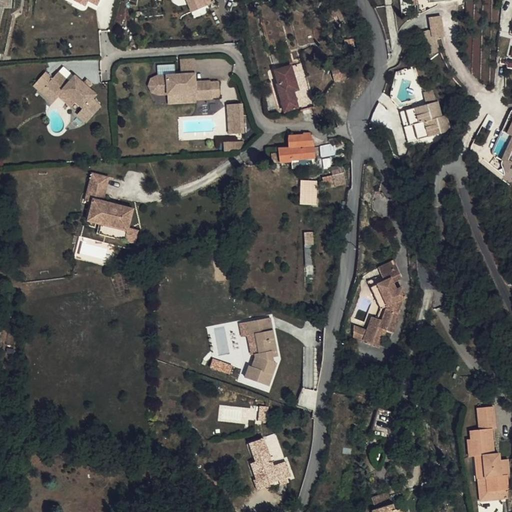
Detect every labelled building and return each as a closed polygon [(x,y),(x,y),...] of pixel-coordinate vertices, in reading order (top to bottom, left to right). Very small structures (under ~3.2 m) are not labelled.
[(75,0),(77,1),(73,7),(83,13),(87,7),(96,12),(103,0),(75,0)] [(171,0),(172,1),(174,0),(191,0),(198,17),(214,11),(210,0),(171,0)] [(198,17),(191,0),(184,0),(191,19),(198,17)] [(424,0),(412,0),(415,20),(426,15),(424,0)] [(431,4),(430,0),(424,0),(426,9),(457,4),(456,1),(431,4)] [(441,38),(437,22),(426,24),(430,41),(438,39),(441,38)] [(430,41),(429,38),(420,40),(426,60),(437,57),(434,46),(439,45),(438,39),(430,41)] [(179,81),(192,81),(191,67),(178,67),(179,81)] [(284,73),(290,86),(300,81),(295,69),(284,73)] [(275,101),(288,96),(285,90),(290,87),(290,86),(284,73),(269,79),(275,93),(272,94),(275,101)] [(85,128),(98,113),(90,105),(93,101),(86,94),(81,90),(72,82),(66,89),(55,79),(49,85),(41,94),(35,89),(31,94),(38,100),(44,93),(55,102),(60,97),(73,108),(80,114),(75,120),(85,128)] [(43,80),(35,89),(41,94),(49,85),(43,80)] [(216,105),(216,90),(207,90),(207,89),(192,89),(192,81),(179,81),(154,82),(148,85),(146,92),(148,99),(155,101),(164,101),(192,100),(192,107),(207,106),(207,105),(216,105)] [(294,96),(290,87),(285,90),(288,96),(289,98),(294,96)] [(44,93),(38,100),(49,109),(55,102),(44,93)] [(288,96),(275,101),(282,119),(296,115),(289,98),(288,96)] [(60,97),(55,102),(68,114),(73,108),(60,97)] [(192,100),(164,101),(164,110),(192,109),(192,107),(192,100)] [(238,112),(224,113),(224,123),(236,123),(236,142),(239,142),(238,112)] [(511,124),(507,122),(500,139),(511,144),(500,169),(511,173),(511,124)] [(236,123),(224,123),(225,142),(236,142),(236,123)] [(288,143),(291,156),(311,153),(308,141),(307,141),(288,143)] [(326,148),(327,152),(329,162),(343,161),(340,150),(336,151),(333,145),(326,148)] [(324,162),(329,162),(327,152),(319,153),(321,163),(324,162)] [(291,169),(315,164),(311,153),(291,156),(277,158),(280,172),(291,170),(291,169)] [(332,181),(337,181),(337,176),(336,173),(329,174),(330,182),(332,181)] [(342,191),(339,176),(337,176),(337,181),(332,181),(334,192),(342,191)] [(330,182),(321,183),(323,194),(334,192),(332,181),(330,182)] [(85,229),(99,232),(112,236),(109,245),(123,248),(132,251),(136,239),(126,236),(131,218),(101,210),(108,186),(91,182),(83,209),(90,211),(85,229)] [(316,187),(302,187),(302,207),(315,208),(316,187)] [(99,232),(96,241),(109,245),(112,236),(99,232)] [(351,341),(351,349),(378,359),(384,343),(390,345),(397,326),(398,321),(401,309),(404,308),(399,297),(394,300),(391,293),(400,289),(392,272),(375,279),(382,294),(376,296),(385,316),(380,333),(370,330),(365,342),(362,341),(361,345),(351,341)] [(377,320),(385,316),(376,296),(368,300),(377,320)] [(258,332),(261,344),(273,341),(270,329),(258,332)] [(251,378),(248,389),(271,397),(279,374),(275,372),(274,367),(273,363),(278,361),(273,341),(261,344),(258,332),(249,334),(252,347),(257,346),(261,364),(258,363),(254,378),(251,378)] [(493,407),(477,408),(479,430),(469,431),(470,440),(467,440),(469,456),(474,456),(476,479),(478,478),(487,478),(488,491),(509,489),(508,474),(510,474),(508,458),(499,459),(499,453),(494,453),(491,429),(495,429),(493,407)] [(261,432),(270,425),(271,417),(263,416),(261,432)] [(270,425),(261,432),(261,433),(269,434),(270,425)] [(268,449),(251,455),(258,472),(253,474),(261,494),(271,490),(273,495),(294,488),(289,473),(278,476),(268,449)] [(488,491),(487,478),(478,478),(480,500),(510,497),(509,489),(488,491)] [(273,495),(271,490),(261,494),(263,498),(273,495)]
